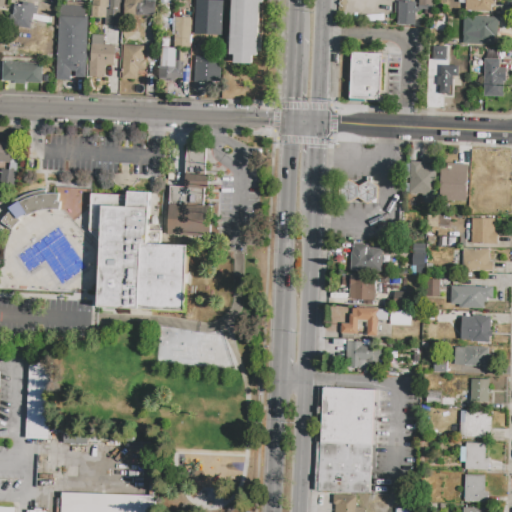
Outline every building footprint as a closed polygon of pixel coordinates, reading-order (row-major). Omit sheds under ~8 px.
[(92,0),(109,0),(109,9),(121,10),(120,27),(106,27),(106,18),(92,18),(92,0)] [(202,0),(223,0),(222,33),(202,32),(202,0)] [(263,0),(263,3),(260,3),(258,37),(262,37),(261,51),(257,51),(257,57),(251,57),(251,65),(234,64),(234,55),(230,54),(231,0),(263,0)] [(418,9),(418,0),(433,0),(433,10),(418,9)] [(465,0),(494,0),(494,5),(491,5),(491,12),(465,11),(465,0)] [(15,4),(17,4),(18,1),(35,4),(34,5),(39,6),(37,15),(33,15),(31,29),(9,26),(10,15),(13,15),(15,4)] [(137,4),(145,4),(145,1),(156,2),(155,16),(137,15),(137,4)] [(398,2),(416,3),(415,26),(397,25),(398,2)] [(125,4),(136,5),(136,15),(125,15),(125,4)] [(60,6),(87,7),(86,18),(89,18),(86,79),(75,78),(76,72),(70,71),(69,81),(56,80),(60,6)] [(159,13),(168,13),(167,32),(159,32),(159,13)] [(466,44),(467,33),(469,33),(470,17),(476,18),(476,17),(497,18),(496,38),(494,38),(494,46),(466,44)] [(175,18),(191,19),(190,48),(174,47),(175,18)] [(92,35),(104,35),(104,45),(115,46),(114,66),(105,65),(105,79),(89,78),(92,35)] [(123,45),(145,46),(144,58),(147,59),(146,71),(138,70),(137,79),(122,78),(123,45)] [(433,46),(446,47),(445,60),(433,59),(433,46)] [(161,48),(185,49),(184,69),(190,69),(189,82),(182,82),(182,80),(176,79),(175,83),(160,82),(161,48)] [(352,53),(382,55),(379,100),(349,98),(352,53)] [(195,56),(221,57),(220,83),(195,82),(195,56)] [(484,96),(485,60),(499,60),(499,68),(506,69),(506,81),(503,81),(503,97),(484,96)] [(434,61),(441,61),(441,67),(458,67),(458,76),(453,76),(453,85),(450,85),(450,94),(440,93),(440,86),(436,85),(437,70),(434,70),(434,61)] [(3,62),(42,64),(41,84),(26,83),(26,85),(13,84),(13,81),(2,80),(3,62)] [(0,142),(20,145),(14,186),(0,184),(0,176),(1,169),(8,170),(9,163),(0,161),(0,142)] [(185,174),(187,147),(206,148),(205,175),(185,174)] [(442,169),(448,169),(448,167),(457,167),(457,151),(469,152),(469,162),(465,162),(464,196),(441,195),(442,169)] [(411,162),(422,162),(422,166),(429,166),(429,169),(437,169),(435,204),(423,204),(424,199),(421,199),(421,194),(409,193),(411,162)] [(476,166),(486,166),(486,172),(495,172),(495,174),(504,175),(504,185),(496,184),(496,190),(488,189),(488,184),(475,183),(476,166)] [(205,188),(185,187),(185,174),(205,175),(210,175),(209,189),(205,188)] [(339,186),(349,180),(359,187),(359,198),(349,203),(339,198),(339,186)] [(359,187),(370,180),(380,187),(379,199),(369,203),(359,198),(359,187)] [(170,187),(185,187),(205,188),(204,206),(212,206),(210,234),(168,232),(170,187)] [(90,193),(127,195),(128,193),(150,194),(148,242),(189,244),(186,312),(98,308),(98,311),(96,311),(100,232),(88,231),(90,193)] [(26,216),(25,215),(23,216),(21,217),(19,219),(21,221),(18,223),(16,225),(14,228),(12,231),(0,224),(3,220),(6,217),(8,214),(10,213),(8,209),(12,206),(19,202),(20,203),(23,201),(27,199),(31,198),(35,196),(38,196),(42,195),(46,194),(50,194),(54,194),(58,195),(58,202),(60,202),(59,210),(54,209),(49,209),(45,210),(40,211),(35,212),(31,214),(26,216)] [(474,195),(494,196),(494,210),(473,209),(474,195)] [(427,227),(427,214),(429,214),(429,206),(439,207),(439,215),(444,215),(443,227),(427,227)] [(464,219),(495,220),(495,231),(498,231),(498,244),(472,243),(472,237),(463,236),(464,219)] [(413,244),(425,245),(425,253),(413,253),(413,244)] [(353,245),(368,245),(368,248),(381,249),(381,272),(350,271),(350,252),(353,252),(353,245)] [(463,249),(490,251),(490,261),(494,261),(493,271),(462,270),(463,249)] [(417,265),(426,265),(425,276),(416,275),(417,265)] [(351,276),(376,277),(375,300),(350,299),(351,276)] [(425,278),(441,279),(440,301),(424,300),(425,278)] [(452,287),(493,288),(493,298),(487,298),(487,303),(484,303),(484,309),(460,308),(460,304),(451,304),(452,287)] [(395,292),(410,293),(409,305),(394,305),(395,292)] [(352,309),(378,310),(377,336),(367,335),(368,322),(358,321),(357,335),(355,335),(354,340),(342,339),(342,334),(341,334),(341,324),(349,324),(349,314),(351,314),(352,309)] [(391,310),(410,311),(409,325),(390,324),(391,310)] [(433,319),(424,319),(424,311),(434,312),(433,319)] [(462,316),(473,317),(473,316),(491,316),(490,331),(493,331),(493,337),(490,337),(490,342),(482,341),(482,343),(471,342),(471,341),(461,340),(462,316)] [(347,341),(363,342),(363,346),(385,347),(384,371),(346,369),(347,341)] [(455,347),(465,348),(465,346),(489,347),(489,354),(490,354),(490,361),(489,361),(488,367),(466,366),(466,368),(454,367),(455,347)] [(29,362),(51,363),(48,440),(25,439),(29,362)] [(472,380),(489,381),(488,390),(491,390),(490,395),(488,395),(488,403),(471,402),(472,380)] [(372,445),(321,443),(324,388),(374,390),(372,445)] [(427,391),(441,392),(441,398),(453,398),(453,405),(427,405),(427,391)] [(466,411),(488,412),(488,418),(492,418),(491,432),(488,432),(487,439),(465,438),(465,436),(459,436),(459,422),(465,422),(466,411)] [(63,444),(64,430),(89,431),(88,444),(63,444)] [(315,491),(317,443),(321,443),(372,445),(370,494),(315,491)] [(467,444),(485,444),(485,459),(488,459),(488,470),(466,470),(466,462),(461,462),(461,447),(467,448),(467,444)] [(39,486),(40,460),(52,461),(51,486),(39,486)] [(466,475),(485,476),(485,492),(489,492),(488,503),(465,502),(466,475)] [(61,511),(62,494),(154,497),(154,511),(61,511)] [(334,495),(356,496),(356,508),(365,508),(364,511),(335,511),(335,505),(333,505),(334,495)]
